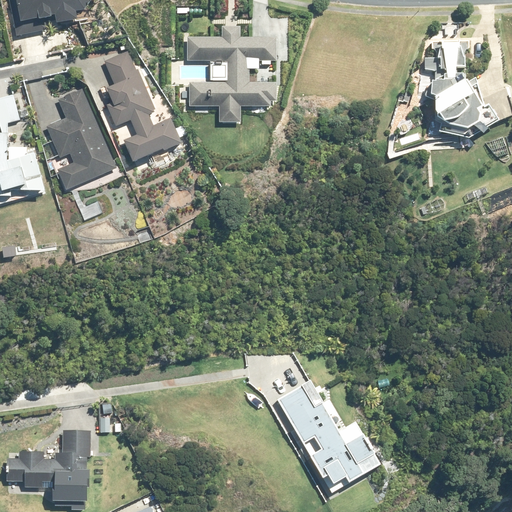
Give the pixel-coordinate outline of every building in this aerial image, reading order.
[(9,0),(18,36),(48,28),(47,24),(55,22),(54,16),(57,15),(59,24),(79,19),(78,11),(87,9),(91,1),(91,0),(9,0)] [(223,38),(188,38),(188,62),(226,62),(226,84),(190,84),(190,107),(220,107),(220,123),(242,122),(242,107),(277,107),(277,84),(248,84),(248,62),(277,62),(277,38),(241,38),(241,28),(223,28),(223,38)] [(435,119),(432,133),(468,141),(497,122),(487,107),(483,109),(475,78),(467,84),(465,81),(464,55),(464,54),(464,52),(465,52),(465,51),(466,50),(467,50),(468,49),(469,49),(469,42),(430,43),(431,51),(433,50),(433,59),(424,59),(424,70),(433,72),(433,83),(430,83),(430,88),(426,92),(424,97),(432,100),(433,114),(435,119)] [(155,110),(157,109),(139,69),(138,70),(129,50),(106,61),(116,85),(109,88),(115,102),(108,105),(117,127),(133,121),(139,134),(126,141),(136,163),(166,150),(166,151),(184,143),(173,118),(155,125),(150,115),(157,113),(155,110)] [(412,89),(407,88),(403,100),(408,102),(412,89)] [(71,152),(76,162),(59,169),(69,190),(118,169),(83,89),(59,99),(67,117),(48,125),(61,157),(71,152)] [(14,95),(0,99),(0,124),(21,118),(14,95)] [(0,190),(47,192),(36,153),(28,155),(29,148),(10,147),(10,161),(5,162),(6,139),(0,140),(0,137),(0,190)] [(80,196),(75,198),(85,221),(103,213),(98,202),(85,207),(80,196)] [(362,465),(378,454),(366,435),(350,445),(313,380),(279,400),(335,494),(367,475),(362,465)] [(103,404),(104,414),(112,413),(111,403),(103,404)] [(111,418),(101,418),(100,433),(110,433),(111,418)] [(22,452),(22,459),(8,459),(9,482),(27,482),(27,487),(44,487),(44,481),(56,481),(56,504),(75,504),(75,510),(88,509),(88,456),(92,456),(92,430),(65,430),(65,453),(58,453),(58,459),(45,459),(45,452),(22,452)]
